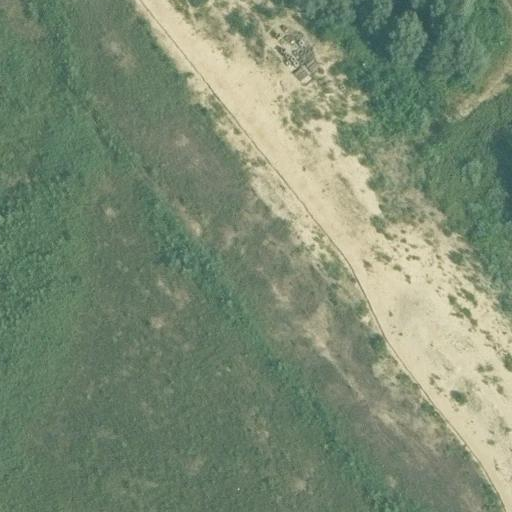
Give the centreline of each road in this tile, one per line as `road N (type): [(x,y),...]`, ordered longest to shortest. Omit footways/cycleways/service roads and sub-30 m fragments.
road 1 (residential): [(511,59),(231,277)]
road 2 (residential): [(61,65),(231,277)]
road 3 (residential): [(231,277),(393,478)]
road 4 (residential): [(231,277),(204,307),(140,511)]
road 5 (residential): [(393,478),(511,380)]
